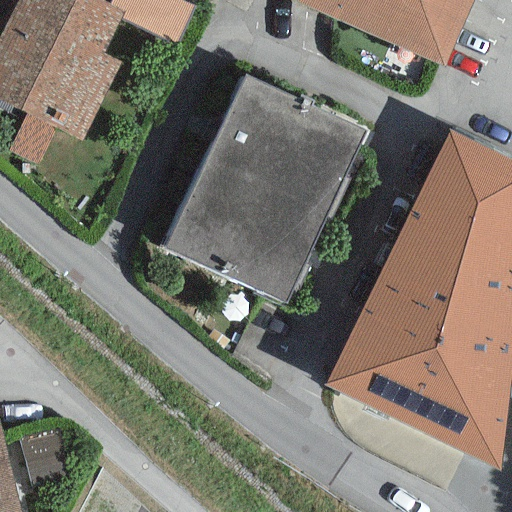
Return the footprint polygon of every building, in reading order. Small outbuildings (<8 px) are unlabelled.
[(107,4),(98,0),(15,0),(0,32),(0,102),(83,143),(122,63),(103,54),(121,18),(123,12),(107,4)] [(181,0),(109,0),(107,4),(123,12),(121,18),(175,43),(193,6),(181,0)] [(289,0),(443,68),(473,0),(289,0)] [(366,133),(242,75),(161,247),(285,305),(366,133)] [(511,351),(511,163),(445,133),(325,384),(498,470),(511,351)] [(19,511),(0,429),(0,511),(19,511)] [(54,431),(17,440),(30,489),(66,480),(54,431)]
